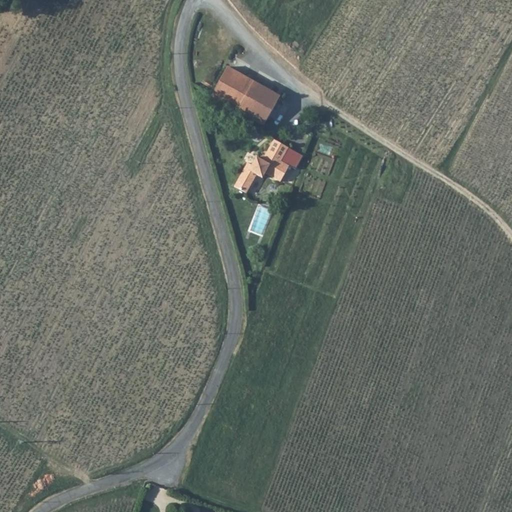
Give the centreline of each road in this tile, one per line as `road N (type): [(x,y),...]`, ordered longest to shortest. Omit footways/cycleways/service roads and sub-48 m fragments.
road 1 (unclassified): [(42,511),(172,452),(233,336),(229,268),(180,93),(181,22),(191,0)]
road 2 (track): [(511,234),(355,125)]
